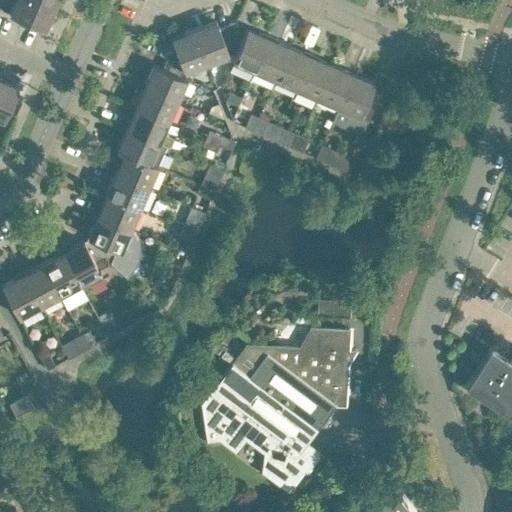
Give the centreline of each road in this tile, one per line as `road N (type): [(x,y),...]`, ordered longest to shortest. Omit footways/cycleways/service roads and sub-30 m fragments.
road 1 (unclassified): [(469,511),(473,471),(435,350),(438,310),(461,248)]
road 2 (unclassified): [(511,56),(404,36),(309,0)]
road 3 (residential): [(0,195),(21,182),(69,76)]
road 4 (unclassified): [(461,248),(511,120)]
